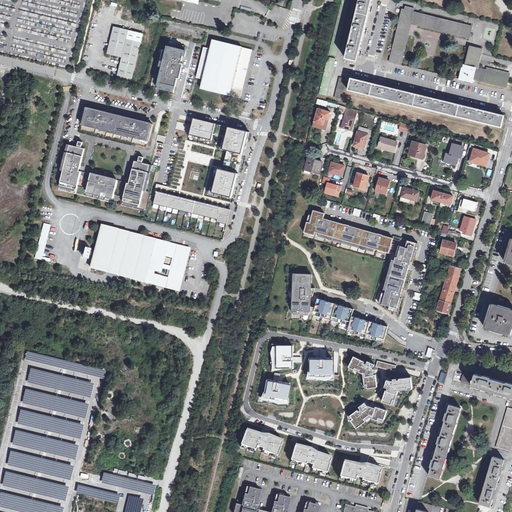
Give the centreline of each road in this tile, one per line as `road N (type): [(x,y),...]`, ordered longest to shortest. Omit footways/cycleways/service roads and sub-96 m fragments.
road 1 (residential): [(408,453),(246,408),(259,340),(265,334),(335,344),(434,367)]
road 2 (unclassified): [(0,59),(264,132)]
road 3 (unclassified): [(196,352),(179,332),(0,286)]
road 4 (residential): [(327,151),(492,197)]
road 5 (unclassified): [(160,511),(196,352)]
road 6 (unclassified): [(492,197),(451,343)]
road 7 (residential): [(367,71),(511,107)]
road 8 (residential): [(298,0),(264,132)]
road 9 (residential): [(446,385),(505,403),(492,449),(511,456)]
road 10 (residential): [(264,132),(235,236),(218,247)]
